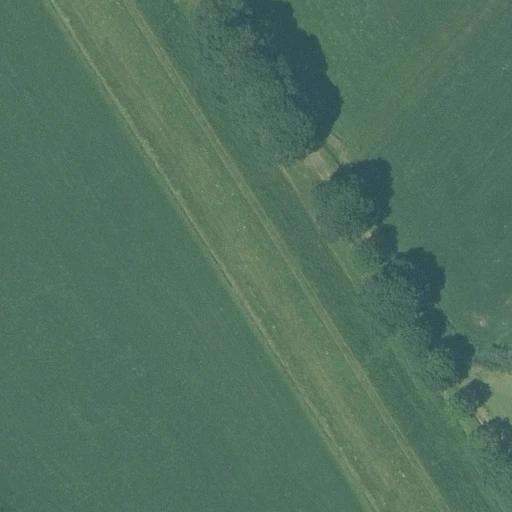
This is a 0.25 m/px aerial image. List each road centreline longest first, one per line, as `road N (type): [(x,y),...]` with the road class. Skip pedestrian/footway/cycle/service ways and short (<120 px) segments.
road 1 (track): [(123,0),(444,511)]
road 2 (track): [(511,480),(213,0)]
